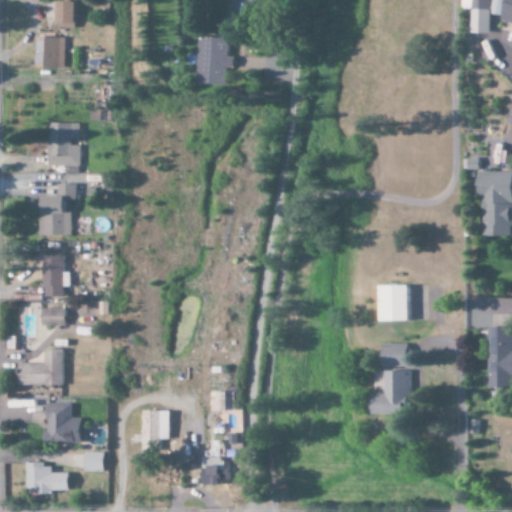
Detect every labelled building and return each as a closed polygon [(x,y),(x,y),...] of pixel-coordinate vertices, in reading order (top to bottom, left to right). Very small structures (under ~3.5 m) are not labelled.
[(474,34),(492,34),(493,0),(463,0),(463,9),(475,9),(474,34)] [(61,28),(80,29),(81,3),(62,2),(61,28)] [(42,67),(66,68),(67,39),(43,38),(42,67)] [(82,124),(51,123),(50,167),(81,167),(82,146),(73,146),(73,140),(81,140),(82,124)] [(511,237),(511,172),(481,173),(482,198),(485,198),(486,237),(511,237)] [(73,237),(74,212),(70,212),(70,200),(78,200),(78,185),(60,184),(60,197),(47,196),(47,213),(42,213),(42,237),(73,237)] [(66,255),(46,255),(45,297),(66,298),(66,288),(72,288),(72,273),(66,273),(66,255)] [(412,322),(411,286),(383,287),(384,322),(412,322)] [(44,327),(67,327),(67,309),(44,309),(44,327)] [(511,327),(490,328),(490,389),(511,388),(511,327)] [(411,344),(385,345),(385,368),(411,367),(411,344)] [(21,386),(65,387),(66,350),(47,350),(47,365),(22,364),(21,386)] [(386,372),(387,394),(374,395),(374,415),(412,415),(412,372),(386,372)] [(213,413),(237,414),(237,393),(213,393),(213,413)] [(85,419),(75,419),(74,404),(50,404),(50,443),(85,443),(85,419)] [(172,412),(145,411),(144,452),(164,452),(164,440),(172,441),(172,412)] [(107,473),(107,454),(87,453),(87,473),(107,473)] [(55,474),(55,464),(28,465),(29,495),(56,494),(56,492),(72,492),(72,474),(55,474)]
